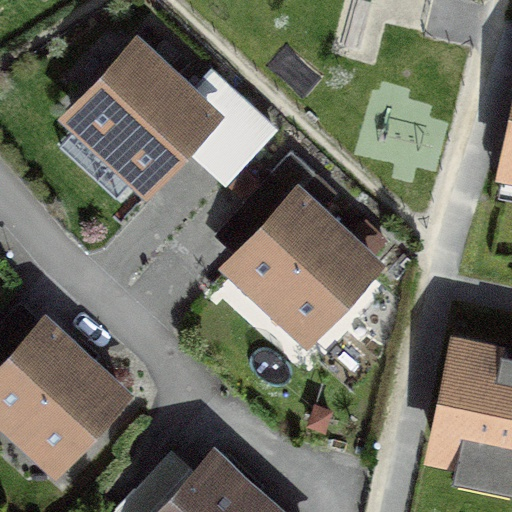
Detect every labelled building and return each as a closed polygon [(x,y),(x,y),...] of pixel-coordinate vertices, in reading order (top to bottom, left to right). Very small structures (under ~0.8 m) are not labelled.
[(192,99),(125,40),(51,123),(130,194),(171,148),(205,110),(192,99)] [(205,82),(192,99),(205,110),(171,148),(223,188),(264,137),(205,82)] [(295,191),(238,252),(310,320),(368,259),(295,191)] [(114,394),(34,321),(0,358),(0,435),(41,474),(114,394)] [(511,353),(460,343),(434,470),(511,485),(511,353)] [(268,511),(207,455),(191,473),(154,511),(268,511)]
